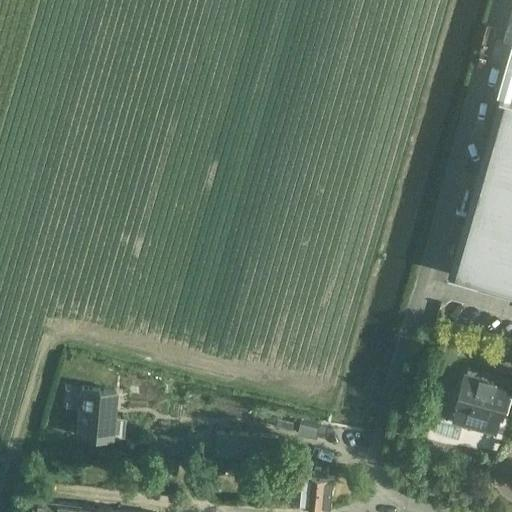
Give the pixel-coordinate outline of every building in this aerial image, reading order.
[(511,98),(500,95),(449,272),(511,290),(511,98)] [(455,405),(501,418),(510,386),(464,373),(455,405)] [(113,415),(115,389),(81,387),(76,435),(110,437),(111,435),(123,436),(125,416),(113,415)] [(187,402),(226,412),(229,399),(191,389),(187,402)] [(293,434),(296,422),(276,418),(274,430),(293,434)] [(159,435),(157,451),(180,455),(182,439),(159,435)] [(275,465),(277,441),(218,436),(216,460),(275,465)] [(146,455),(143,471),(173,476),(176,460),(146,455)] [(322,475),(323,467),(317,466),(316,474),(303,472),(303,469),(290,468),(289,480),(287,502),(331,507),(334,476),(322,475)] [(30,497),(28,511),(49,511),(51,499),(30,497)] [(70,511),(71,502),(51,499),(49,511),(70,511)] [(93,511),(94,505),(71,502),(70,511),(93,511)]
